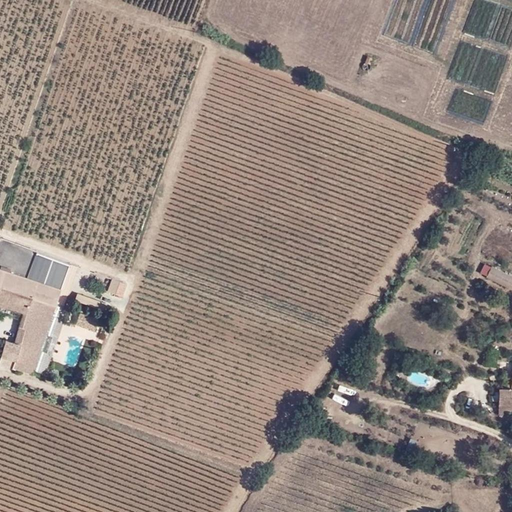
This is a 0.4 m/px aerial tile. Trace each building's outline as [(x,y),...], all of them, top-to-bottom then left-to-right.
[(39,250),(1,237),(0,238),(0,266),(30,276),(33,266),(39,250)] [(489,272),(511,285),(511,274),(492,265),(489,272)] [(0,266),(0,302),(25,311),(28,312),(33,298),(56,305),(57,302),(62,287),(30,276),(0,266)] [(33,266),(30,276),(62,287),(63,287),(68,276),(33,266)] [(511,290),(511,285),(489,272),(486,277),(511,290)] [(119,292),(123,279),(116,277),(112,290),(119,292)] [(33,298),(28,312),(39,316),(38,319),(50,323),(56,305),(33,298)] [(68,306),(57,302),(56,305),(50,323),(33,373),(45,377),(68,306)] [(28,312),(25,311),(20,326),(35,330),(38,319),(39,316),(28,312)] [(75,323),(89,327),(92,317),(79,312),(75,323)] [(92,317),(89,327),(94,329),(99,314),(93,312),(92,317)] [(17,359),(14,368),(33,374),(33,373),(50,323),(38,319),(35,330),(20,326),(15,342),(24,345),(19,360),(17,359)] [(7,339),(0,360),(0,363),(14,368),(17,359),(19,360),(24,345),(15,342),(7,339)] [(511,381),(511,384),(511,388),(501,387),(499,408),(503,408),(511,409),(511,381)]
